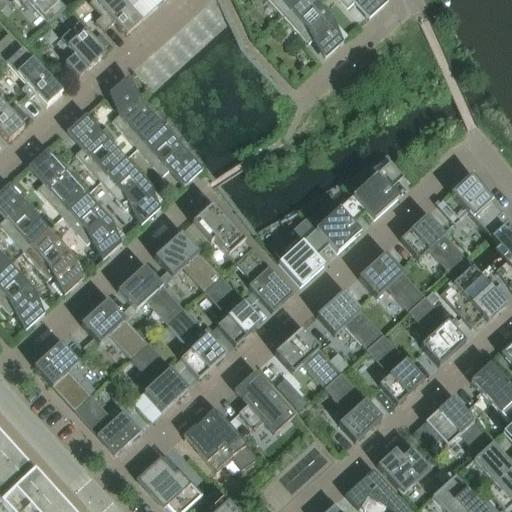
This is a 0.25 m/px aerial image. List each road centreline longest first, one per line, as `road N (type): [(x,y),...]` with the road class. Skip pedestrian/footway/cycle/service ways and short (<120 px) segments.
road 1 (residential): [(93,501),(479,145)]
road 2 (residential): [(0,377),(208,188)]
road 3 (residential): [(307,511),(511,322)]
road 4 (residential): [(0,173),(193,0)]
road 5 (residential): [(298,101),(412,0)]
road 6 (residential): [(93,501),(0,395)]
